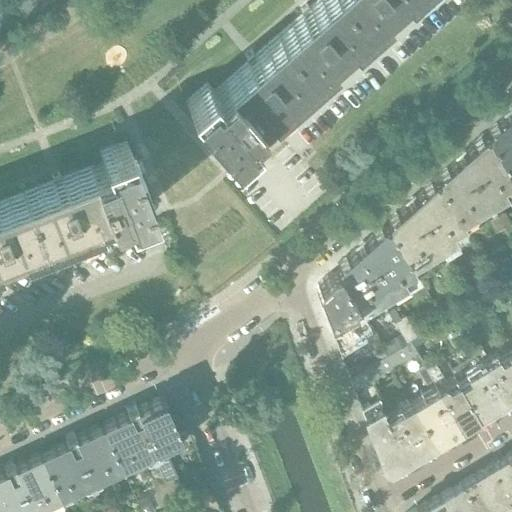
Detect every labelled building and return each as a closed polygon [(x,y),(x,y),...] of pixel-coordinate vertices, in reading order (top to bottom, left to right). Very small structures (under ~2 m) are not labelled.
[(365,22),(345,0),(315,0),(308,7),(306,4),(303,7),(300,9),(302,12),(278,33),(310,69),(365,22)] [(389,0),(345,0),(365,22),(389,0)] [(310,69),(278,33),(253,54),(251,52),(248,55),(245,57),(247,60),(225,79),(257,116),(310,69)] [(245,126),(257,116),(225,79),(213,90),(206,82),(185,101),(205,124),(201,127),(207,133),(210,130),(231,153),(252,134),(245,126)] [(511,109),(488,131),(489,132),(487,136),(511,179),(511,109)] [(511,180),(511,179),(487,136),(483,137),(482,136),(438,176),(438,177),(437,181),(462,225),(507,197),(501,187),(511,180)] [(150,206),(139,177),(144,175),(141,168),(136,169),(125,141),(98,151),(102,161),(90,165),(108,211),(120,206),(124,216),(150,206)] [(108,211),(90,165),(60,177),(59,175),(55,176),(51,177),(52,180),(22,192),(39,238),(108,211)] [(462,225),(437,181),(433,182),(432,181),(387,221),(388,222),(387,226),(413,269),(457,242),(451,232),(462,225)] [(0,253),(39,238),(22,192),(0,200),(0,253)] [(510,224),(502,212),(496,216),(503,228),(510,224)] [(503,228),(496,216),(490,220),(497,232),(503,228)] [(413,269),(387,226),(383,227),(382,226),(337,266),(338,267),(336,271),(336,272),(366,322),(386,310),(381,303),(407,287),(401,277),(413,269)] [(511,273),(511,254),(493,267),(501,280),(511,273)] [(460,269),(452,257),(445,261),(452,273),(460,269)] [(452,273),(445,261),(440,265),(447,277),(452,273)] [(367,324),(366,322),(336,272),(330,273),(317,284),(316,290),(337,346),(340,354),(350,348),(345,341),(362,331),(361,328),(367,324)] [(508,291),(511,289),(511,278),(503,284),(508,291)] [(417,336),(404,315),(400,318),(393,308),(387,312),(406,343),(410,341),(417,336)] [(353,391),(416,352),(410,341),(406,343),(359,373),(349,379),(353,391)] [(477,416),(511,395),(511,358),(509,354),(499,360),(496,355),(465,374),(468,379),(458,385),(477,416)] [(477,416),(458,385),(453,377),(445,382),(434,363),(425,368),(423,366),(417,370),(429,391),(409,403),(434,442),(477,416)] [(359,373),(354,365),(346,370),(349,379),(359,373)] [(179,432),(162,396),(101,424),(120,466),(139,458),(143,466),(152,461),(151,458),(155,457),(156,456),(153,451),(181,438),(179,432)] [(434,442),(409,403),(392,413),(387,402),(371,410),(362,415),(382,467),(388,469),(434,442)] [(120,466),(101,424),(39,453),(58,494),(79,484),(85,482),(88,487),(94,485),(91,479),(120,466)] [(511,511),(511,450),(461,481),(479,511),(498,511),(501,511),(511,511)] [(58,494),(39,453),(0,470),(0,511),(18,511),(23,510),(23,511),(31,511),(29,507),(58,494)] [(210,482),(204,465),(183,473),(189,490),(210,482)] [(179,484),(175,476),(164,482),(167,489),(175,486),(179,484)] [(479,511),(461,481),(435,497),(444,511),(458,511),(473,504),(478,511),(479,511)] [(167,489),(164,482),(153,487),(157,494),(160,493),(167,489)] [(188,494),(183,482),(179,484),(175,486),(181,497),(188,494)] [(181,497),(175,486),(167,489),(173,501),(181,497)] [(173,501),(167,489),(160,493),(166,505),(173,501)] [(166,505),(160,493),(157,494),(153,496),(159,508),(166,505)] [(150,511),(154,510),(147,495),(136,500),(141,511),(150,511)] [(444,511),(435,497),(409,511),(444,511)]
